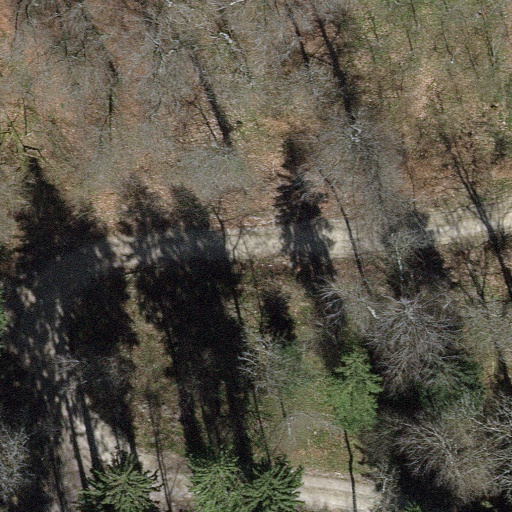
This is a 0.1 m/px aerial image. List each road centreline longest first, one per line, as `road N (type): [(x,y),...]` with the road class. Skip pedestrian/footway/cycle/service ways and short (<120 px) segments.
road 1 (track): [(0,300),(35,281),(174,245),(511,225)]
road 2 (track): [(421,511),(349,495),(199,485),(104,490),(53,511)]
road 3 (track): [(104,490),(63,389),(35,281)]
